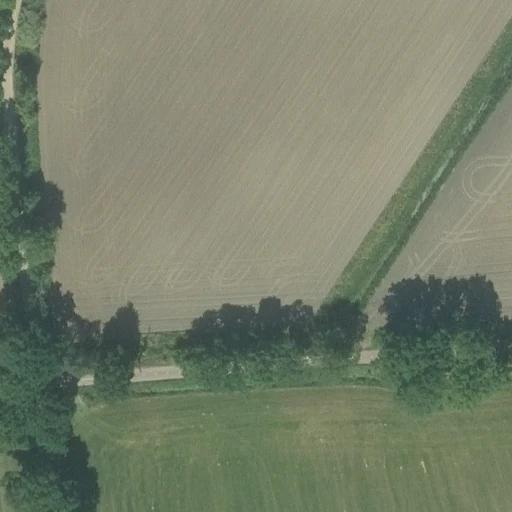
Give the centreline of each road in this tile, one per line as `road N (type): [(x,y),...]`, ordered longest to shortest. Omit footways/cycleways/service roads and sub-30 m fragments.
road 1 (track): [(33,384),(9,116),(14,0)]
road 2 (track): [(47,511),(33,384)]
